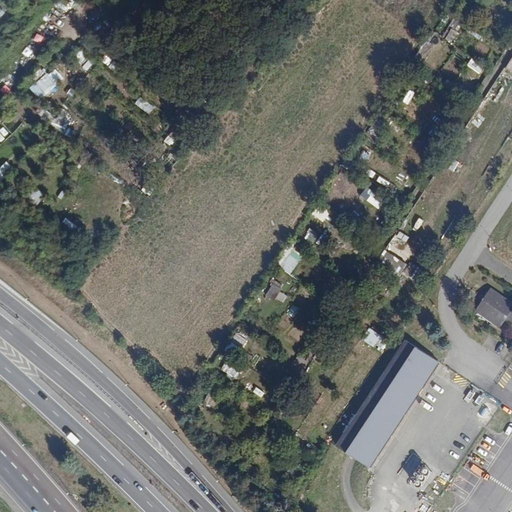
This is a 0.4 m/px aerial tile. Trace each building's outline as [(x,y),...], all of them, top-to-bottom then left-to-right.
[(450,28),(446,39),(453,42),(458,30),(450,28)] [(467,66),(479,71),(482,63),(471,58),(467,66)] [(41,99),(64,78),(54,67),(31,88),(41,99)] [(408,105),(415,93),(409,89),(402,102),(408,105)] [(139,97),(134,104),(150,114),(154,106),(139,97)] [(170,110),(174,103),(166,97),(162,104),(170,110)] [(142,122),(137,129),(146,135),(151,128),(142,122)] [(170,153),(165,161),(174,166),(179,158),(170,153)] [(33,187),(27,197),(38,204),(44,193),(33,187)] [(309,228),(303,237),(313,244),(320,235),(309,228)] [(405,244),(409,237),(399,231),(395,237),(405,244)] [(280,267),(290,274),(303,256),(293,249),(280,267)] [(400,277),(407,263),(385,251),(377,265),(400,277)] [(410,263),(403,272),(413,279),(420,269),(410,263)] [(509,320),(511,315),(511,303),(490,288),(474,310),(503,330),(509,320)] [(236,332),(225,350),(235,356),(246,339),(236,332)] [(383,349),(389,341),(380,335),(374,344),(383,349)] [(335,450),(368,471),(439,364),(406,342),(335,450)] [(235,378),(239,370),(224,364),(220,371),(235,378)] [(212,407),(216,400),(207,396),(204,403),(212,407)]
